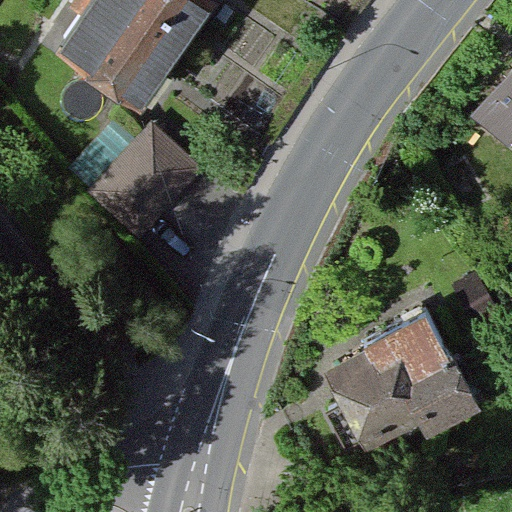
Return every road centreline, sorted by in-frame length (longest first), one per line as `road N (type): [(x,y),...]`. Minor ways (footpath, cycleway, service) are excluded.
road 1 (residential): [(435,0),(337,121),(227,370),(205,455)]
road 2 (residential): [(21,511),(110,473),(205,455)]
